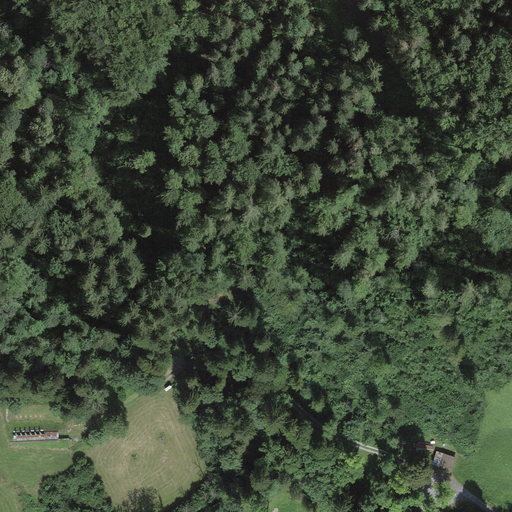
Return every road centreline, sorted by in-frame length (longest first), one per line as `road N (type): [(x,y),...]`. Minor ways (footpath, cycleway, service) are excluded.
road 1 (track): [(495,511),(246,380),(0,324)]
road 2 (track): [(511,162),(437,118),(351,0)]
